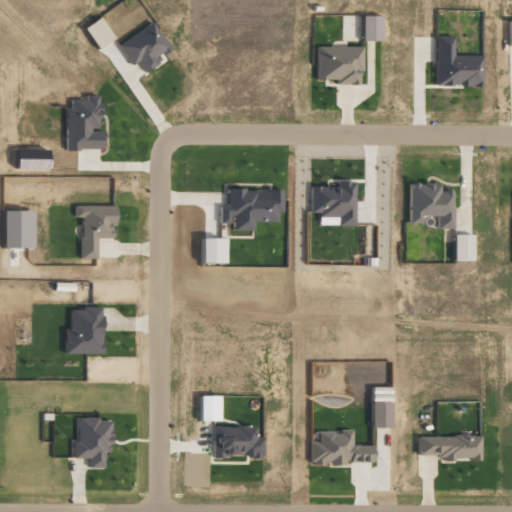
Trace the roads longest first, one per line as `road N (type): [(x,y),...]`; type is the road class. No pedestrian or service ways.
road 1 (residential): [(158,511),(164,138)]
road 2 (residential): [(164,138),(178,130),(511,133)]
